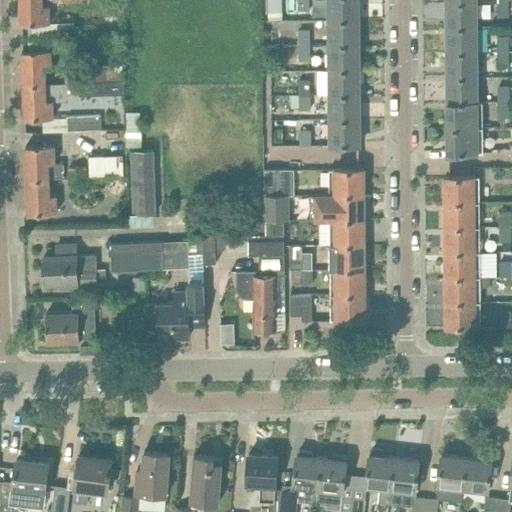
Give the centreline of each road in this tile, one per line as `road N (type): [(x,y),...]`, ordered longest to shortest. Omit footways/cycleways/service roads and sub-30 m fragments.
road 1 (residential): [(150,370),(161,404),(511,399)]
road 2 (residential): [(401,0),(405,365)]
road 3 (residential): [(405,365),(150,370)]
road 4 (residential): [(150,370),(4,373)]
road 5 (residential): [(4,373),(0,250)]
